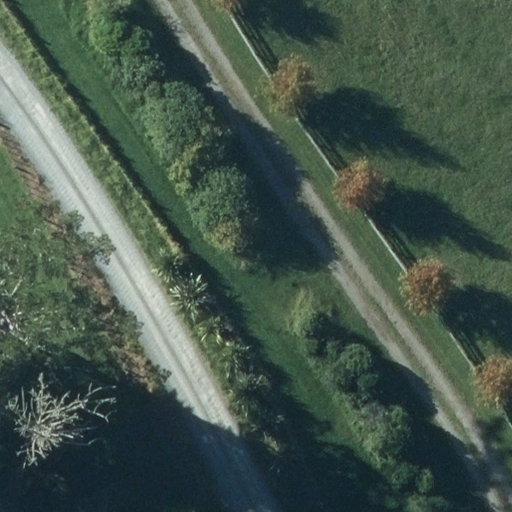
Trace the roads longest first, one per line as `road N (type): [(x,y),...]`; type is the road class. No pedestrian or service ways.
road 1 (unknown): [(498,511),(402,297),(199,0)]
road 2 (unknown): [(266,511),(135,260),(0,79)]
